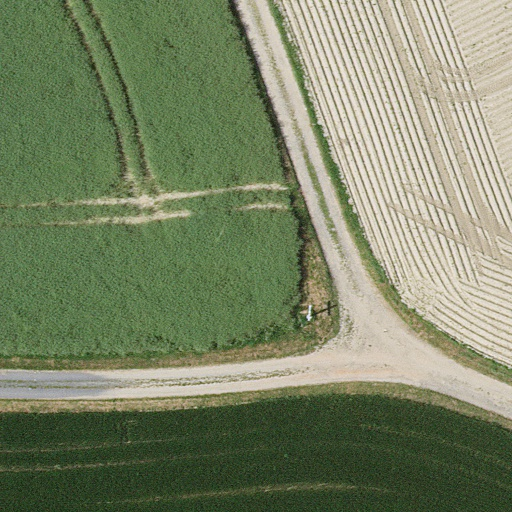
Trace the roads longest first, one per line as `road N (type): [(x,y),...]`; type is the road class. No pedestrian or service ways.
road 1 (track): [(391,353),(257,374),(0,383)]
road 2 (track): [(391,353),(252,0)]
road 3 (residential): [(511,400),(391,353)]
